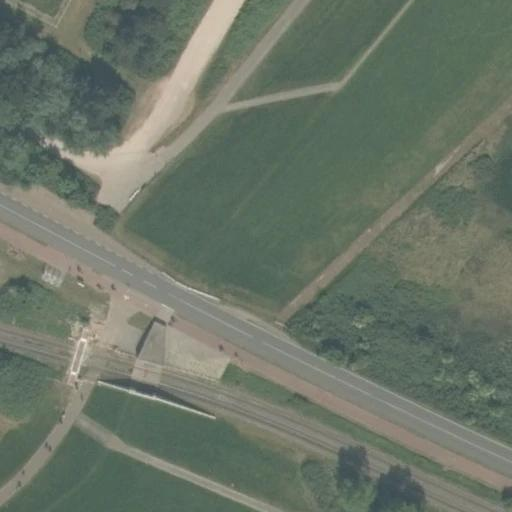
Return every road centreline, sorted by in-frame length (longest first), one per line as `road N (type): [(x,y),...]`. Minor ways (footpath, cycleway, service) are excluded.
road 1 (tertiary): [(511,462),(0,206)]
road 2 (track): [(0,13),(172,108)]
road 3 (track): [(0,495),(49,446),(84,387)]
